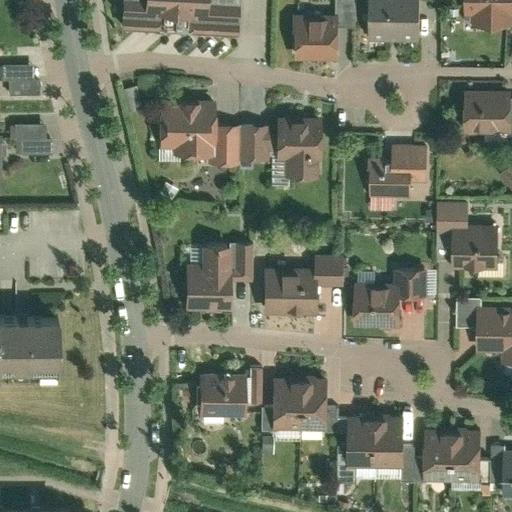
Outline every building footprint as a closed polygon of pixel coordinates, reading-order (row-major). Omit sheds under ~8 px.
[(123,0),(122,27),(235,32),(236,0),(123,0)] [(336,15),(336,27),(352,27),(352,0),(332,0),(332,15),(336,15)] [(365,0),(366,38),(416,39),(416,1),(416,0),(365,0)] [(511,0),(464,0),(465,19),(478,19),(478,28),(510,28),(510,16),(511,15),(511,0)] [(290,60),(336,60),(336,27),(336,15),(332,15),(290,15),(290,60)] [(29,65),(0,64),(0,81),(5,82),(5,94),(36,95),(36,80),(28,80),(29,65)] [(132,87),(119,90),(125,115),(138,112),(132,87)] [(509,90),(460,89),(460,133),(504,133),(508,133),(509,99),(509,90)] [(212,101),(156,100),(155,148),(169,149),(169,154),(204,155),(210,155),(211,126),(212,101)] [(271,128),(271,150),(271,154),(273,154),(273,159),(282,159),(281,177),(313,178),(314,160),(318,160),(319,118),(271,117),(271,128)] [(40,125),(10,124),(10,141),(16,141),(16,153),(47,154),(47,139),(39,139),(40,125)] [(234,126),(211,126),(210,155),(204,155),(204,165),(233,166),(233,162),(234,126)] [(265,127),(234,126),(233,162),(264,162),(264,150),(271,150),(271,128),(265,128),(265,127)] [(366,197),(407,199),(407,184),(425,185),(426,147),(389,145),(388,162),(367,162),(366,197)] [(511,194),(511,162),(495,175),(511,196),(511,194)] [(449,268),(495,268),(495,225),(464,225),(465,201),(435,201),(435,234),(449,235),(449,268)] [(351,225),(351,209),(336,208),(336,224),(351,225)] [(181,311),(224,312),(225,282),(226,245),(198,245),(198,266),(182,266),(181,311)] [(226,245),(225,282),(247,282),(248,246),(226,245)] [(315,269),(315,287),(340,288),(340,254),(312,254),(312,269),(315,269)] [(259,314),(314,315),(315,287),(315,269),(312,269),(260,269),(259,314)] [(393,286),(393,298),(423,298),(423,269),(393,269),(393,286)] [(349,328),(393,328),(393,298),(393,286),(349,285),(349,328)] [(457,326),(477,326),(477,306),(482,306),(482,298),(458,298),(457,326)] [(511,364),(511,306),(482,306),(477,306),(477,326),(477,352),(497,352),(497,364),(511,364)] [(0,376),(57,374),(55,316),(0,318),(0,376)] [(241,368),(201,367),(200,408),(240,409),(240,402),(241,377),(241,368)] [(247,402),(247,390),(256,390),(257,368),(247,368),(247,377),(241,377),(240,402),(247,402)] [(325,378),(269,378),(269,407),(269,427),(269,430),(324,431),(324,408),(325,378)] [(269,427),(269,407),(258,406),(258,427),(269,427)] [(336,408),(324,408),(324,431),(336,431),(336,408)] [(401,416),(346,415),(346,442),(346,466),(400,467),(401,447),(401,416)] [(480,429),(422,428),(421,458),(421,481),(479,482),(479,458),(480,429)] [(346,466),(346,442),(335,441),(335,466),(346,466)] [(490,459),(490,466),(502,466),(502,449),(505,449),(505,445),(490,445),(490,459)] [(400,481),(412,481),(413,458),(413,447),(401,447),(400,467),(400,481)] [(502,449),(502,466),(502,496),(511,496),(511,449),(505,449),(502,449)] [(421,481),(421,458),(413,458),(412,481),(421,481)] [(490,459),(479,458),(479,482),(489,482),(490,466),(490,459)]
